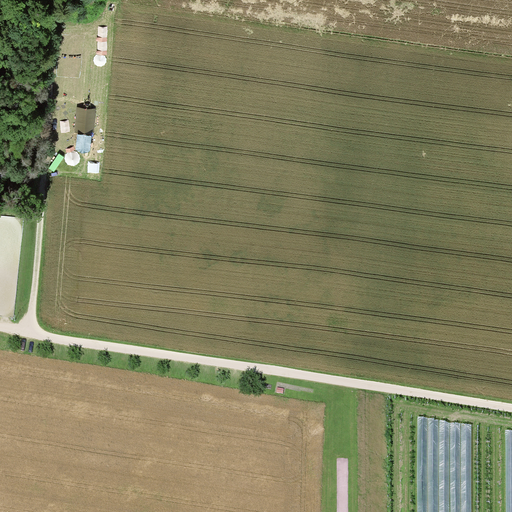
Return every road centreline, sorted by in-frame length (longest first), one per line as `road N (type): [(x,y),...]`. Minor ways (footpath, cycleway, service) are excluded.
road 1 (track): [(31,334),(511,409)]
road 2 (track): [(49,0),(31,334)]
